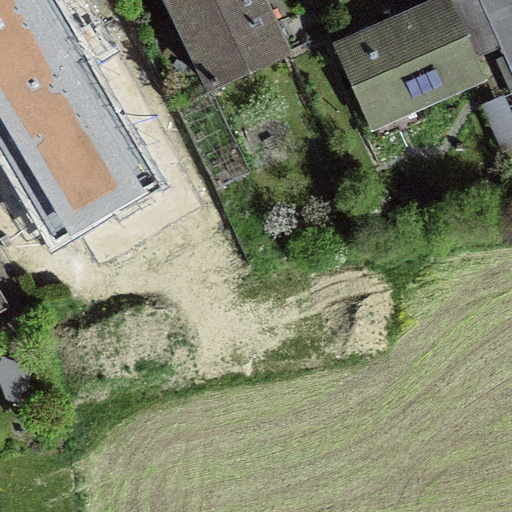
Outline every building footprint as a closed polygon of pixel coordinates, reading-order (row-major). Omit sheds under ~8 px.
[(0,0),(0,130),(13,128),(56,94),(39,58),(0,85),(0,79),(26,65),(20,55),(73,19),(61,0),(0,0)] [(160,0),(208,100),(294,60),(265,0),(160,0)] [(477,60),(501,50),(478,0),(452,0),(451,1),(451,0),(437,0),(399,17),(332,47),(372,136),(488,85),(477,60)] [(511,0),(478,0),(501,50),(511,74),(511,0)] [(511,150),(511,112),(505,96),(481,107),(502,155),(511,150)] [(0,291),(0,315),(10,309),(0,291)] [(0,364),(0,399),(21,409),(36,376),(2,360),(0,364)]
